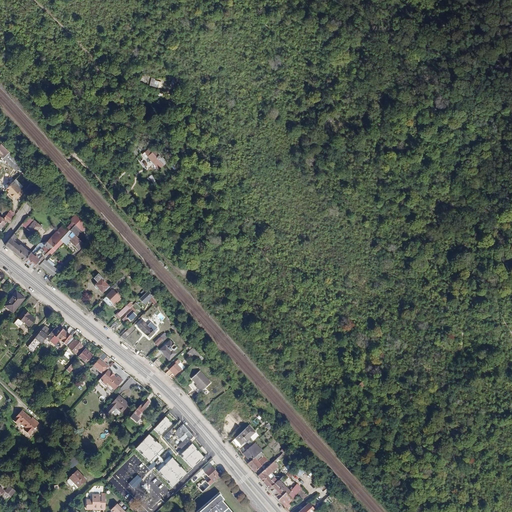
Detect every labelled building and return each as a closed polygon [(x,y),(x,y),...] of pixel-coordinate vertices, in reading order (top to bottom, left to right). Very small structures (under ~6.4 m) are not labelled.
[(58,60),(60,57),(52,52),(49,57),(55,60),(58,60)] [(157,169),(165,162),(151,146),(144,152),(147,155),(146,156),(157,169)] [(17,173),(19,171),(21,173),(26,169),(8,153),(3,159),(17,173)] [(31,173),(26,169),(21,173),(27,178),(29,175),(31,173)] [(8,196),(7,197),(10,200),(12,199),(14,201),(21,194),(11,184),(3,191),(6,194),(8,196)] [(9,223),(13,217),(8,213),(3,219),(9,223)] [(76,225),(80,221),(75,216),(71,220),(73,222),(75,225),(75,224),(76,225)] [(26,229),(33,235),(40,226),(33,220),(26,229)] [(54,234),(46,242),(52,247),(60,239),(69,230),(67,228),(63,224),(54,234)] [(79,232),(76,229),(78,227),(76,225),(75,224),(75,225),(69,230),(60,239),(63,242),(66,244),(69,241),(78,249),(83,243),(76,236),(79,232)] [(9,249),(15,243),(14,242),(15,241),(14,240),(17,236),(14,233),(4,245),(9,249)] [(55,250),(63,242),(60,239),(52,247),(55,250)] [(9,249),(13,252),(19,245),(15,242),(15,243),(9,249)] [(24,261),(32,267),(43,256),(45,255),(41,251),(43,250),(40,248),(43,245),(46,242),(38,244),(30,253),(24,261)] [(43,251),(46,254),(47,255),(49,253),(51,254),(55,250),(52,247),(46,242),(43,245),(45,247),(43,249),(44,250),(43,251)] [(30,253),(20,244),(19,245),(13,252),(24,261),(30,253)] [(176,254),(180,251),(179,250),(180,250),(175,244),(170,249),(174,254),(175,254),(176,254)] [(45,258),(43,256),(32,267),(34,269),(38,265),(44,259),(45,258)] [(109,260),(124,275),(120,278),(122,280),(130,273),(113,256),(109,260)] [(44,259),(38,265),(53,277),(58,271),(46,261),(44,259)] [(95,280),(97,282),(94,285),(95,285),(95,287),(95,288),(97,289),(98,289),(102,293),(105,290),(105,291),(109,287),(101,279),(102,279),(98,275),(94,279),(95,280)] [(130,279),(138,285),(140,283),(133,276),(130,279)] [(64,291),(70,296),(76,289),(70,285),(64,291)] [(113,304),(115,301),(119,298),(112,290),(105,297),(113,304)] [(13,313),(24,298),(15,292),(4,306),(13,313)] [(143,299),(144,300),(142,301),(144,303),(151,296),(147,292),(142,296),(144,297),(143,299)] [(111,306),(113,304),(105,297),(103,299),(111,306)] [(133,305),(130,302),(127,305),(116,316),(118,318),(119,317),(123,314),(129,308),(131,306),(133,305)] [(131,306),(129,308),(130,309),(124,315),(123,314),(119,317),(123,322),(127,318),(126,317),(132,312),(133,313),(136,311),(131,306)] [(28,326),(34,319),(24,311),(13,324),(15,325),(16,324),(19,327),(23,322),(28,326)] [(61,319),(60,320),(49,334),(52,337),(48,342),(54,346),(59,340),(65,332),(60,328),(64,322),(61,319)] [(113,331),(119,325),(115,322),(109,327),(113,331)] [(137,327),(149,338),(157,329),(150,322),(147,326),(142,322),(137,327)] [(39,347),(47,336),(40,331),(34,338),(37,341),(35,344),(39,347)] [(66,342),(69,344),(78,333),(75,331),(70,337),(65,332),(59,340),(64,344),(66,342)] [(163,341),(168,336),(164,333),(154,343),(157,346),(163,340),(163,341)] [(68,347),(75,353),(82,346),(75,340),(68,347)] [(62,350),(66,347),(61,341),(57,345),(62,350)] [(168,358),(175,352),(172,349),(170,351),(165,345),(159,350),(165,356),(165,355),(168,358)] [(91,356),(87,354),(89,352),(85,349),(78,356),(85,363),(91,356)] [(189,353),(194,358),(199,354),(194,349),(189,353)] [(69,350),(61,360),(66,364),(74,354),(69,350)] [(109,366),(104,362),(108,357),(103,353),(99,359),(92,366),(102,374),(109,366)] [(182,369),(185,367),(178,359),(174,362),(176,363),(165,373),(168,376),(175,371),(176,372),(180,368),(182,369)] [(69,373),(75,366),(72,363),(66,370),(69,373)] [(101,377),(103,380),(102,382),(105,385),(107,383),(114,390),(122,380),(117,376),(116,378),(107,370),(102,376),(101,377)] [(191,379),(194,382),(201,390),(210,382),(199,371),(191,379)] [(198,393),(201,390),(194,382),(190,385),(198,393)] [(105,386),(111,392),(114,390),(107,383),(105,385),(105,386)] [(362,393),(378,412),(383,407),(367,388),(366,390),(360,383),(357,386),(362,393)] [(127,406),(122,401),(123,400),(118,395),(103,412),(107,416),(115,407),(121,412),(127,406)] [(144,407),(148,402),(145,399),(129,417),(135,423),(140,418),(137,416),(144,408),(144,407)] [(113,421),(121,412),(115,407),(107,416),(113,421)] [(40,426),(35,422),(34,423),(32,421),(21,411),(12,420),(17,425),(19,423),(27,430),(25,433),(29,437),(40,426)] [(209,420),(218,430),(224,424),(220,421),(222,420),(213,411),(210,414),(212,417),(209,420)] [(170,422),(167,419),(160,426),(167,433),(178,422),(174,419),(170,422)] [(178,427),(174,432),(173,432),(182,442),(178,445),(180,448),(185,444),(193,436),(183,423),(178,427)] [(230,443),(236,451),(250,439),(249,438),(255,432),(248,425),(230,443)] [(150,434),(137,449),(152,463),(165,448),(150,434)] [(197,441),(193,436),(185,444),(187,447),(189,449),(197,441)] [(180,454),(187,447),(185,444),(180,448),(177,451),(180,454)] [(249,446),(242,453),(244,455),(249,461),(258,453),(260,451),(262,450),(258,445),(253,450),(249,446)] [(198,452),(207,463),(211,459),(212,458),(203,448),(198,452)] [(261,465),(265,462),(261,458),(258,461),(257,460),(260,456),(258,453),(249,461),(247,463),(247,464),(254,472),(261,465)] [(75,457),(70,461),(74,466),(79,463),(75,457)] [(159,472),(174,487),(188,473),(173,458),(159,472)] [(265,469),(271,463),(268,459),(265,462),(261,465),(265,469)] [(268,489),(277,481),(273,477),(271,479),(267,475),(278,466),(273,461),(271,463),(265,469),(257,476),(268,489)] [(209,486),(219,476),(210,467),(204,473),(210,480),(206,483),(209,486)] [(68,478),(77,488),(86,480),(77,470),(68,478)] [(288,478),(294,474),(290,470),(285,474),(288,478)] [(142,480),(137,475),(129,484),(134,489),(142,480)] [(290,505),(288,503),(296,493),(300,489),(301,488),(296,483),(289,491),(278,480),(277,481),(268,489),(287,511),(290,505)] [(149,486),(160,498),(165,493),(155,481),(149,486)] [(221,492),(218,489),(193,511),(196,511),(218,492),(219,494),(221,492)] [(300,489),(296,493),(301,497),(305,493),(300,489)] [(230,511),(226,506),(220,500),(221,499),(223,497),(219,494),(218,492),(196,511),(230,511)] [(93,509),(93,510),(104,510),(104,496),(100,496),(100,502),(98,502),(98,494),(91,494),(90,499),(85,499),(85,509),(93,509)] [(322,501),(326,506),(332,501),(328,496),(322,501)] [(312,511),(314,510),(308,503),(307,504),(297,511),(312,511)]
